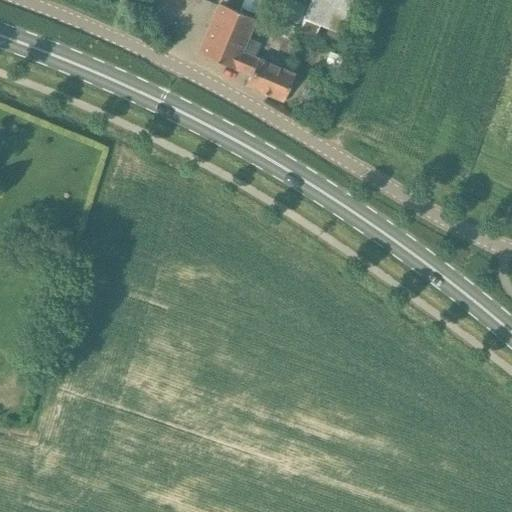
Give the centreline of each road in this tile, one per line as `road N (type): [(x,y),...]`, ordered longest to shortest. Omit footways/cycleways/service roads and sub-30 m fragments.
road 1 (secondary): [(511,333),(164,105),(0,38)]
road 2 (unclassified): [(511,252),(241,100),(17,0)]
